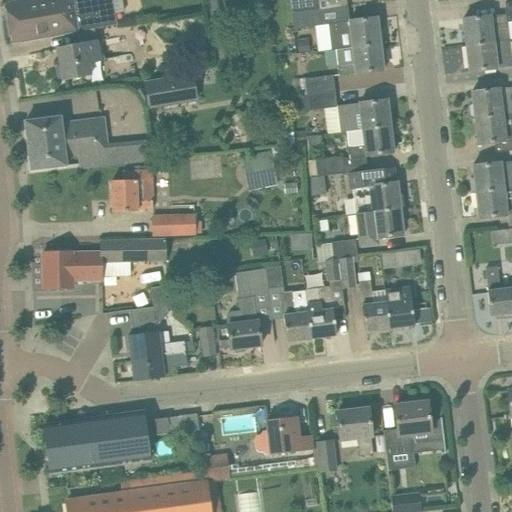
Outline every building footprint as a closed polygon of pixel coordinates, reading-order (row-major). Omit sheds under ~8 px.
[(5,2),(4,3),(11,43),(77,31),(117,24),(115,12),(123,10),(121,0),(21,0),(6,3),(5,2)] [(215,0),(207,0),(219,65),(227,63),(215,0)] [(290,0),(292,13),(319,9),(318,0),(290,0)] [(462,19),(466,45),(509,40),(506,22),(511,21),(511,2),(504,4),(506,14),(462,19)] [(321,25),(319,9),(292,13),(294,29),(321,25)] [(353,47),(380,44),(377,17),(334,23),(334,24),(328,24),(331,50),(353,47)] [(308,38),(298,39),(297,39),(299,52),(310,51),(308,38)] [(511,67),(509,40),(466,45),(469,72),(511,67)] [(100,60),(96,41),(56,49),(62,80),(90,74),(88,63),(100,60)] [(380,44),(353,47),(355,63),(339,65),(340,75),(357,73),(383,70),(380,44)] [(196,99),(191,74),(144,82),(149,107),(196,99)] [(302,95),(307,94),(336,91),(334,75),(300,79),(302,95)] [(474,116),(475,119),(511,113),(511,87),(471,92),(473,104),(470,107),(470,114),(474,116)] [(338,106),(336,91),(307,94),(309,110),(337,107),(337,106),(338,106)] [(360,103),(338,106),(337,106),(337,107),(340,132),(347,131),(390,126),(387,99),(360,102),(360,103)] [(511,113),(475,119),(478,145),(511,140),(511,113)] [(60,117),(25,121),(31,170),(65,165),(64,157),(73,156),(75,169),(149,159),(147,149),(105,153),(101,119),(60,124),(60,117)] [(347,131),(350,158),(367,156),(393,152),(390,126),(347,131)] [(292,133),(280,135),(281,145),(308,143),(306,131),(292,132),(292,133)] [(299,145),(272,148),(273,160),(300,157),(299,145)] [(249,158),(256,189),(278,185),(271,153),(249,158)] [(310,178),(324,176),(346,174),(344,157),(308,161),(310,177),(310,178)] [(511,161),(472,165),(475,192),(503,189),(501,174),(511,172),(511,161)] [(356,213),(400,208),(397,182),(375,184),(373,170),(347,173),(349,190),(353,189),(356,213)] [(125,180),(112,181),(113,212),(137,211),(137,208),(153,208),(153,206),(151,175),(151,172),(124,172),(125,180)] [(511,187),(503,189),(475,192),(479,219),(511,214),(511,187)] [(400,208),(356,213),(354,214),(359,247),(379,244),(378,238),(403,235),(400,208)] [(187,234),(186,216),(152,217),(153,235),(187,234)] [(511,229),(491,231),(493,244),(511,241),(511,229)] [(72,252),(42,252),(43,288),(73,288),(78,281),(102,280),(102,276),(129,275),(128,261),(166,260),(166,239),(100,240),(101,252),(73,253),(72,252)] [(268,252),(265,239),(250,242),(253,255),(268,252)] [(326,264),(338,262),(352,261),(351,257),(358,256),(355,239),(332,242),(333,251),(316,253),(318,265),(326,264)] [(382,270),(398,268),(396,253),(380,255),(382,270)] [(352,261),(338,262),(341,279),(342,289),(355,287),(352,261)] [(338,262),(326,264),(328,281),(341,279),(338,262)] [(265,268),(268,293),(280,292),(287,342),(311,338),(307,312),(295,313),(292,290),(284,292),(281,266),(265,268)] [(497,267),(485,268),(488,291),(487,291),(491,316),(503,314),(504,318),(511,317),(511,287),(500,289),(497,267)] [(268,293),(265,268),(234,273),(240,310),(230,311),(227,314),(230,349),(261,345),(258,321),(272,320),(268,293)] [(211,287),(217,287),(221,283),(221,276),(220,276),(219,276),(210,277),(211,287)] [(390,328),(385,289),(384,289),(386,302),(373,304),(370,281),(358,282),(365,332),(390,328)] [(304,289),(307,312),(311,338),(336,335),(333,309),(332,309),(329,286),(304,289)] [(385,289),(390,328),(414,325),(411,299),(410,299),(408,286),(385,289)] [(168,313),(164,287),(152,288),(154,307),(130,310),(132,327),(157,324),(168,313)] [(215,355),(212,326),(200,328),(204,357),(215,355)] [(131,360),(185,353),(184,341),(160,344),(159,331),(128,335),(131,360)] [(184,341),(185,353),(193,352),(191,340),(184,341)] [(185,353),(131,360),(134,381),(164,377),(163,368),(187,365),(185,353)] [(427,401),(394,405),(397,428),(383,429),(386,454),(413,452),(412,450),(444,447),(444,453),(445,453),(441,417),(440,417),(440,419),(429,420),(427,401)] [(368,408),(337,412),(340,440),(357,438),(359,455),(373,454),(371,436),(372,436),(368,408)] [(143,411),(44,425),(50,473),(150,459),(147,435),(170,433),(182,431),(183,437),(190,438),(190,447),(201,446),(199,433),(197,414),(144,420),(143,411)] [(266,454),(270,454),(313,449),(311,435),(299,437),(297,416),(266,420),(267,430),(263,430),(261,434),(257,435),(255,438),(256,449),(258,452),(263,452),(266,454)] [(203,457),(206,481),(217,480),(230,478),(229,469),(227,454),(210,456),(209,445),(207,433),(200,433),(203,457)] [(332,440),(316,442),(320,472),(335,471),(332,440)] [(87,497),(66,500),(67,511),(210,511),(206,481),(92,496),(92,492),(86,492),(87,497)] [(390,495),(391,511),(421,511),(419,492),(415,493),(393,495),(390,495)]
